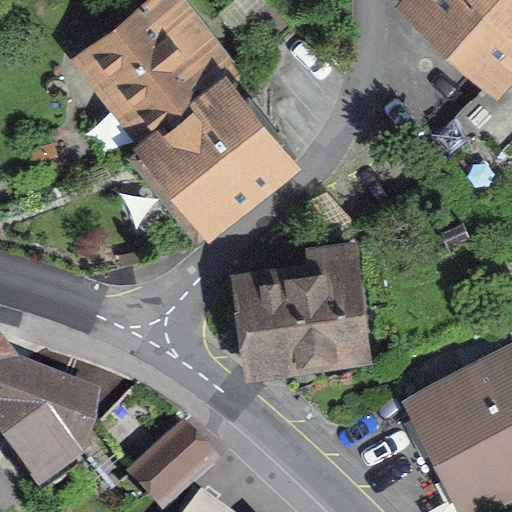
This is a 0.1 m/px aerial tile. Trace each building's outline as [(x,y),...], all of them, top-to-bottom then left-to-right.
[(236,80),(246,72),(188,0),(141,0),(72,55),(138,138),(226,68),(236,80)] [(511,0),(397,0),(395,3),(487,87),(499,99),(511,86),(511,84),(511,0)] [(236,80),(226,68),(138,138),(132,143),(208,239),(302,164),(236,80)] [(482,180),(511,151),(511,87),(511,86),(499,99),(487,87),(438,134),(482,180)] [(375,362),(359,235),(308,242),(310,260),(232,270),(246,378),(375,362)] [(38,495),(78,463),(101,390),(19,364),(0,340),(0,462),(7,457),(38,495)] [(412,366),(423,387),(405,396),(464,511),(478,511),(511,495),(511,341),(464,366),(453,345),(412,366)] [(205,475),(220,461),(185,423),(125,477),(157,511),(164,511),(167,509),(205,475)] [(220,511),(231,503),(205,475),(167,509),(169,511),(220,511)]
